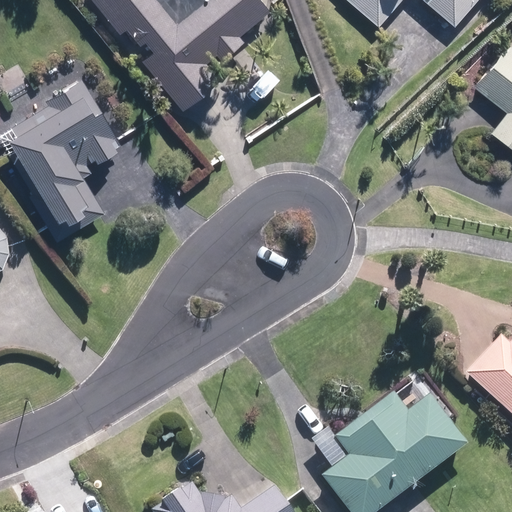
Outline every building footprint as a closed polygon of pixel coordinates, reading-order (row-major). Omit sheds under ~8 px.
[(90,0),(116,31),(122,26),(135,42),(140,38),(148,48),(138,57),(178,108),(217,77),(204,60),(213,53),(217,58),(241,39),(236,33),(266,9),(259,0),(90,0)] [(422,0),(451,24),(471,0),(346,0),(376,25),(396,0),(422,0)] [(511,46),(504,40),(470,84),(504,110),(489,131),(511,149),(511,46)] [(101,113),(79,76),(42,98),(48,108),(1,136),(7,145),(3,148),(29,191),(26,192),(53,239),(101,210),(80,175),(89,169),(85,165),(118,143),(99,115),(101,113)] [(498,334),(462,372),(511,417),(511,328),(509,332),(511,334),(511,335),(506,342),(498,334)] [(344,511),(371,511),(462,443),(425,394),(404,410),(389,391),(330,435),(344,454),(317,475),(344,511)] [(287,511),(271,487),(237,508),(228,494),(223,498),(196,492),(189,482),(148,509),(149,511),(287,511)]
